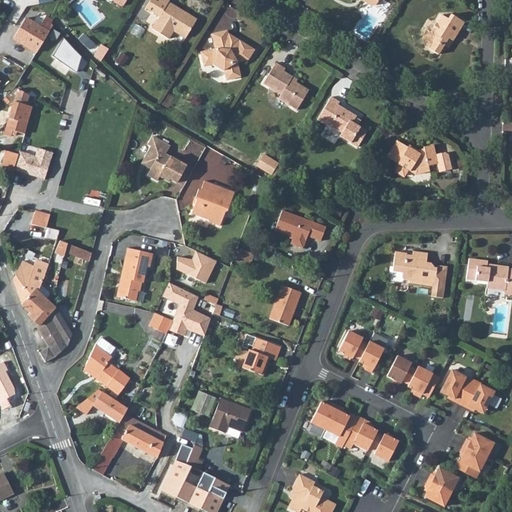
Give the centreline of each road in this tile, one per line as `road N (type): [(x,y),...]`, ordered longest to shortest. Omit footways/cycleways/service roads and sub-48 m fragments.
road 1 (residential): [(309,366),(360,237),(377,222),(482,218)]
road 2 (residential): [(252,0),(449,122)]
road 3 (residential): [(37,384),(68,360),(87,329),(110,231),(160,221)]
road 4 (residential): [(309,366),(419,423),(423,440),(376,511)]
road 5 (residential): [(252,511),(309,366)]
road 6 (residential): [(483,134),(488,0)]
